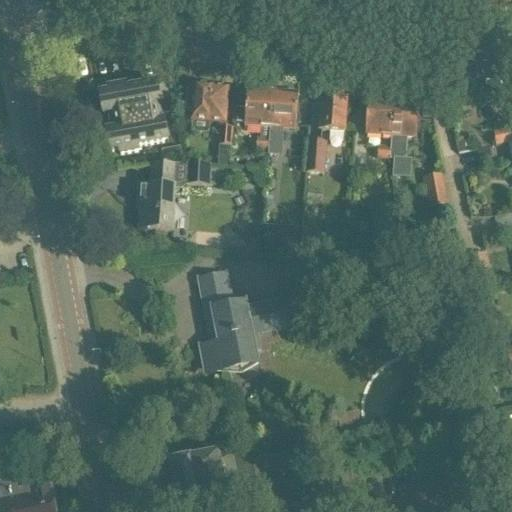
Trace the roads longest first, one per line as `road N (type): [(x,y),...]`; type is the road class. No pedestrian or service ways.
road 1 (residential): [(12,19),(465,60),(511,72)]
road 2 (residential): [(12,19),(105,511)]
